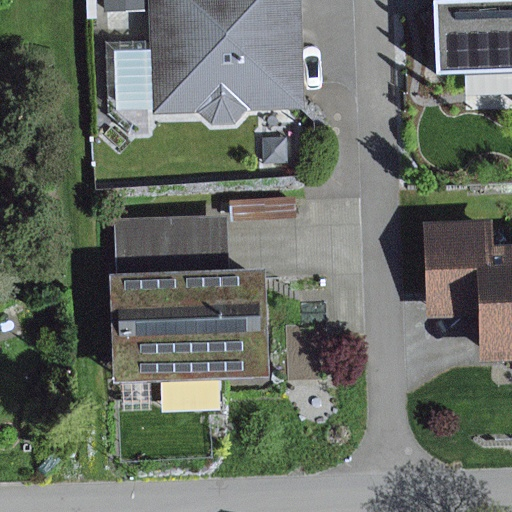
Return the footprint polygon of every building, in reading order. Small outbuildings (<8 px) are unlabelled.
[(100,0),(101,14),(143,12),(142,0),(100,0)] [(298,0),(144,0),(149,116),(194,114),(209,126),(232,125),(245,111),(303,109),(298,0)] [(511,0),(464,0),(427,2),(430,76),(511,72),(511,0)] [(301,212),(303,186),(237,182),(235,208),(301,212)] [(112,278),(103,278),(106,383),(258,379),(255,273),(226,274),(224,217),(111,220),(112,278)] [(490,223),(421,225),(424,318),(473,316),(475,362),(511,360),(511,244),(491,246),(490,223)]
